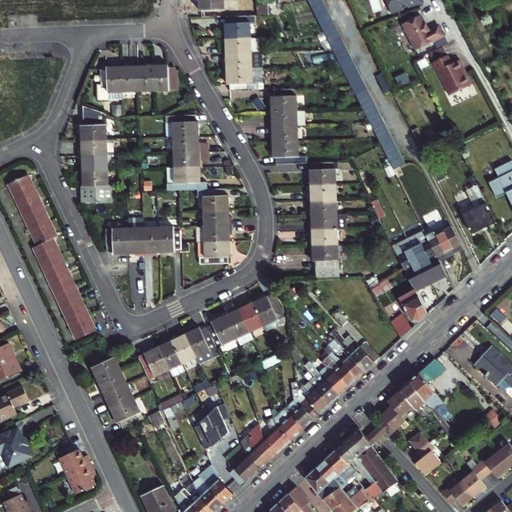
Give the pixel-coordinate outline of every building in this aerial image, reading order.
[(199,0),(200,17),(221,17),(221,9),(231,9),(230,0),(199,0)] [(363,80),(360,74),(357,68),(354,62),(351,56),(348,50),(345,44),(342,38),(339,32),(336,26),(333,20),(330,15),(327,9),(324,3),(322,0),(306,0),(308,3),(311,9),(314,15),(317,21),(320,27),(323,33),(326,39),(329,45),(332,50),(332,51),(335,57),(338,63),(340,65),(341,69),(345,75),(347,81),(351,87),(354,93),(357,99),(360,104),(362,109),(363,110),(366,116),(369,122),(370,124),(372,128),(375,134),(377,139),(378,140),(381,146),(384,152),(387,158),(390,164),(393,170),(400,166),(404,164),(406,164),(403,158),(400,152),(396,146),(393,140),(390,134),(387,128),(384,122),(381,116),(378,110),(375,104),(372,98),(369,92),(366,86),(363,80)] [(387,0),(392,13),(404,9),(403,8),(423,2),(422,0),(387,0)] [(268,15),(268,2),(257,4),(258,15),(268,15)] [(415,47),(416,49),(444,36),(439,25),(430,29),(427,23),(426,23),(422,14),(403,22),(412,40),(411,42),(413,46),(415,47)] [(226,22),(226,39),(252,38),(251,23),(256,23),(256,15),(253,15),(228,16),(228,22),(226,22)] [(223,45),(224,54),(252,53),(252,38),(226,39),(227,45),(223,45)] [(227,63),(227,69),(253,68),(252,53),(224,54),(224,63),(227,63)] [(448,54),(433,62),(449,95),(472,84),(466,72),(465,73),(463,69),(464,68),(460,59),(452,63),(448,54)] [(138,91),(137,63),(128,63),(128,66),(123,66),(123,92),(138,91)] [(146,63),(137,63),(138,91),(154,91),(153,65),(146,65),(146,63)] [(153,65),(154,91),(169,90),(169,86),(175,86),(175,67),(168,67),(168,65),(153,65)] [(107,67),(107,69),(100,69),(100,86),(97,86),(98,100),(124,99),(123,92),(123,66),(107,67)] [(253,68),(227,69),(228,83),(230,83),(230,91),(259,90),(259,83),(263,83),(262,68),(253,68)] [(391,90),(383,73),(376,77),(384,94),(391,90)] [(271,96),(272,112),(297,111),(297,95),(293,96),(292,91),(292,89),(274,90),(274,96),(271,96)] [(297,111),(272,112),(272,118),(270,118),(270,127),(298,126),(305,126),(305,111),(297,111)] [(165,137),(173,137),(199,136),(198,121),(196,121),(196,114),(165,115),(165,137)] [(81,125),(81,140),(107,139),(106,118),(96,118),(88,118),(83,118),(83,125),(81,125)] [(298,126),(270,127),(271,136),(273,136),(273,142),(298,141),(298,126)] [(418,127),(412,130),(419,145),(425,142),(418,127)] [(173,137),(174,152),(208,151),(207,143),(199,143),(199,136),(173,137)] [(79,146),(80,156),(108,155),(113,154),(113,139),(107,139),(81,140),(81,146),(79,146)] [(299,156),(298,141),(273,142),(274,157),(277,157),(277,165),(307,164),(307,156),(299,156)] [(150,145),(140,145),(141,153),(150,153),(150,145)] [(175,167),(200,166),(200,160),(203,160),(208,160),(208,151),(174,152),(175,167)] [(108,155),(80,156),(80,165),(82,165),(82,171),(108,170),(108,155)] [(511,161),(495,171),(499,179),(489,184),(498,199),(507,194),(511,202),(511,161)] [(310,169),(311,186),(336,184),(335,163),(312,163),(313,169),(310,169)] [(431,168),(437,182),(446,177),(439,164),(431,168)] [(168,190),(180,190),(198,189),(208,189),(207,181),(201,181),(200,166),(175,167),(175,183),(167,184),(168,190)] [(393,170),(397,179),(405,175),(400,166),(393,170)] [(113,202),(112,191),(112,185),(109,185),(108,170),(82,171),(83,185),(81,186),(81,203),(113,202)] [(8,184),(14,196),(34,187),(29,175),(8,184)] [(472,234),(495,222),(472,175),(468,177),(473,186),(466,190),(474,206),(461,213),(472,234)] [(308,192),(309,201),(336,199),(336,184),(311,186),(311,192),(308,192)] [(46,275),(47,278),(50,284),(59,304),(64,313),(74,335),(75,339),(96,330),(53,238),(57,236),(34,187),(14,196),(15,199),(21,211),(26,221),(36,243),(37,245),(33,247),(37,255),(46,275)] [(203,196),(204,211),(230,211),(229,195),(226,195),(226,188),(208,189),(198,189),(198,197),(203,196)] [(370,202),(375,200),(371,192),(366,194),(368,198),(370,202)] [(336,199),(309,201),(309,210),(312,210),(312,216),(337,214),(336,199)] [(375,213),(378,218),(383,215),(375,200),(370,202),(375,213)] [(204,211),(204,226),(232,225),(232,216),(230,216),(230,211),(204,211)] [(309,221),(310,231),(337,229),(347,229),(347,219),(346,214),(337,214),(312,216),(312,221),(309,221)] [(197,242),(200,241),(231,240),(230,234),(232,234),(232,225),(204,226),(196,227),(197,242)] [(173,226),(158,227),(159,253),(174,252),(174,249),(182,249),(182,242),(181,230),(173,230),(173,226)] [(444,226),(434,231),(436,234),(445,230),(444,226)] [(143,227),(128,228),(130,254),(135,254),(135,256),(144,256),(143,227)] [(158,227),(143,227),(144,256),(153,255),(153,253),(159,253),(158,227)] [(426,235),(428,239),(436,256),(451,249),(453,252),(461,248),(462,247),(451,227),(445,230),(436,234),(434,231),(426,235)] [(130,254),(128,228),(106,228),(106,251),(113,251),(113,254),(130,254)] [(337,229),(310,231),(310,239),(313,239),(313,246),(338,244),(337,229)] [(426,277),(428,280),(437,276),(440,280),(447,277),(423,230),(406,238),(426,277)] [(426,277),(406,238),(391,245),(416,291),(423,288),(420,281),(426,277)] [(231,240),(200,241),(200,265),(229,264),(229,256),(231,256),(231,240)] [(339,277),(338,244),(313,246),(314,261),(316,261),(317,278),(339,277)] [(303,278),(291,290),(294,293),(306,281),(303,278)] [(387,279),(371,289),(376,296),(392,287),(387,279)] [(296,295),(294,293),(291,290),(287,293),(292,298),(296,295)] [(398,298),(413,327),(427,314),(418,296),(415,298),(412,292),(411,291),(398,298)] [(267,295),(253,302),(264,325),(267,331),(285,322),(284,316),(274,295),(268,298),(267,295)] [(250,332),(264,325),(253,302),(248,304),(247,302),(238,306),(250,332)] [(225,315),(236,338),(240,345),(254,338),(250,332),(238,306),(230,310),(231,312),(225,315)] [(347,321),(338,311),(334,315),(343,325),(347,321)] [(401,338),(412,328),(402,314),(391,321),(401,338)] [(212,324),(207,327),(217,348),(236,338),(225,315),(211,322),(212,324)] [(217,348),(207,327),(201,329),(200,327),(186,334),(197,357),(203,354),(210,350),(212,354),(213,357),(219,354),(217,348)] [(335,338),(366,371),(380,358),(366,342),(361,347),(350,335),(345,339),(335,329),(331,333),(335,338)] [(179,334),(171,338),(183,363),(197,357),(186,334),(180,336),(179,334)] [(158,346),(169,370),(172,376),(186,369),(183,363),(171,338),(163,341),(164,344),(158,346)] [(327,345),(358,379),(366,371),(335,338),(327,345)] [(284,351),(291,348),(293,347),(291,342),(282,347),(284,351)] [(0,346),(0,380),(21,371),(9,343),(0,346)] [(348,387),(358,379),(327,345),(323,349),(325,351),(329,355),(324,360),(348,387)] [(140,361),(146,375),(149,380),(156,377),(158,382),(170,376),(168,371),(169,370),(158,346),(137,356),(140,361)] [(485,359),(478,366),(497,384),(504,376),(511,383),(511,365),(492,347),(483,357),(485,359)] [(109,352),(109,351),(91,359),(94,366),(91,367),(98,381),(121,370),(115,356),(112,357),(109,352)] [(329,355),(325,351),(320,356),(324,360),(329,355)] [(264,361),(262,361),(266,368),(280,361),(278,354),(264,361)] [(250,367),(258,364),(255,357),(247,361),(250,367)] [(485,359),(483,357),(476,364),(478,366),(485,359)] [(426,367),(435,379),(446,370),(435,359),(426,367)] [(311,371),(315,368),(308,360),(304,363),(311,371)] [(348,387),(324,360),(315,368),(319,372),(339,396),(348,387)] [(419,373),(426,382),(431,379),(433,381),(435,379),(426,367),(419,373)] [(99,388),(102,396),(128,384),(121,370),(98,381),(100,387),(99,388)] [(257,371),(250,374),(252,379),(260,376),(257,371)] [(214,376),(217,382),(224,379),(221,372),(214,376)] [(233,390),(246,384),(240,372),(230,377),(228,378),(233,390)] [(319,372),(309,381),(330,405),(339,396),(319,372)] [(419,373),(410,381),(426,403),(449,432),(452,430),(445,420),(435,407),(438,405),(443,404),(432,390),(433,388),(431,384),(428,385),(426,382),(419,373)] [(146,375),(141,378),(143,384),(149,381),(149,380),(146,375)] [(330,405),(309,381),(306,378),(303,380),(307,384),(301,389),(303,392),(298,397),(299,404),(314,419),(330,405)] [(197,393),(211,386),(208,381),(194,387),(197,393)] [(413,407),(417,412),(426,403),(410,381),(400,390),(413,407)] [(304,428),(314,419),(299,404),(298,397),(296,382),(291,383),(293,401),(287,406),(288,410),(304,428)] [(110,408),(134,397),(128,384),(102,396),(106,404),(108,403),(110,408)] [(8,394),(0,398),(0,421),(18,414),(15,407),(30,400),(23,386),(8,393),(8,394)] [(194,387),(180,394),(183,399),(197,393),(194,387)] [(413,407),(400,390),(388,402),(392,406),(402,416),(413,407)] [(170,405),(180,400),(183,399),(180,394),(160,403),(162,409),(170,405)] [(123,427),(137,421),(140,419),(138,414),(141,412),(134,397),(110,408),(117,423),(120,421),(123,427)] [(181,403),(172,407),(174,412),(183,408),(181,403)] [(230,416),(224,404),(218,406),(207,415),(212,427),(216,426),(222,437),(228,432),(223,419),(230,416)] [(444,406),(443,404),(438,405),(435,407),(445,420),(448,418),(441,409),(444,406)] [(277,427),(290,441),(304,428),(288,410),(287,406),(278,414),(273,408),(271,410),(273,417),(274,422),(278,427),(277,427)] [(402,416),(392,406),(381,416),(385,420),(395,431),(406,421),(402,416)] [(494,429),(504,421),(493,409),(483,417),(494,429)] [(161,410),(152,414),(158,426),(167,421),(161,410)] [(212,446),(220,438),(216,426),(212,427),(207,415),(200,422),(201,424),(194,427),(200,440),(207,438),(212,446)] [(174,416),(168,418),(174,429),(179,427),(174,416)] [(247,431),(249,434),(252,437),(250,439),(250,445),(267,463),(276,454),(264,441),(259,425),(257,427),(249,417),(245,420),(246,424),(244,425),(247,431)] [(276,454),(290,441),(277,427),(278,427),(274,422),(273,417),(266,421),(268,428),(272,432),(264,441),(276,454)] [(389,436),(395,431),(385,420),(380,425),(389,436)] [(336,450),(349,463),(358,457),(376,481),(367,488),(367,489),(374,497),(383,491),(384,492),(387,491),(391,497),(400,491),(396,484),(399,482),(372,445),(366,438),(359,428),(336,450)] [(5,436),(0,438),(0,452),(2,452),(9,466),(32,456),(27,446),(29,445),(25,438),(24,439),(19,429),(11,433),(10,431),(4,434),(5,436)] [(409,441),(423,457),(432,451),(434,449),(420,432),(409,441)] [(247,455),(260,470),(267,463),(250,445),(250,439),(252,437),(249,434),(241,442),(244,449),(247,455)] [(370,434),(366,438),(372,445),(376,441),(370,434)] [(498,452),(510,467),(511,465),(511,446),(509,443),(498,452)] [(82,457),(79,449),(59,458),(67,476),(92,464),(89,459),(84,461),(82,457)] [(336,450),(326,459),(340,474),(348,484),(356,477),(353,474),(356,472),(349,463),(336,450)] [(426,475),(441,462),(432,451),(423,457),(416,463),(426,475)] [(484,459),(478,464),(486,475),(492,471),(497,478),(510,467),(498,452),(486,461),(484,459)] [(247,455),(229,473),(242,488),(260,470),(247,455)] [(336,490),(341,487),(335,479),(340,474),(326,459),(316,469),(336,490)] [(92,464),(67,476),(76,494),(95,485),(91,476),(90,473),(95,471),(92,464)] [(197,464),(192,467),(197,475),(201,472),(197,464)] [(474,471),(462,480),(474,496),(486,487),(480,480),(486,475),(478,464),(472,469),(474,471)] [(306,478),(323,499),(336,490),(316,469),(306,478)] [(205,482),(204,483),(223,503),(233,494),(220,480),(214,474),(208,479),(202,473),(199,476),(201,477),(205,482)] [(223,503),(204,483),(205,482),(201,477),(198,479),(203,485),(197,489),(201,497),(215,511),(223,503)] [(336,490),(323,499),(332,510),(350,497),(346,492),(356,485),(360,491),(364,488),(356,477),(348,484),(343,489),(341,487),(336,490)] [(184,488),(179,479),(172,483),(176,492),(180,490),(184,488)] [(448,488),(442,492),(451,504),(457,499),(462,506),(474,496),(462,480),(450,490),(448,488)] [(175,511),(163,485),(142,495),(149,511),(175,511)] [(5,491),(9,499),(21,494),(17,486),(5,491)] [(297,487),(280,503),(287,511),(313,511),(307,505),(310,502),(297,487)] [(333,511),(353,511),(374,497),(367,489),(366,490),(364,488),(360,491),(351,498),(350,497),(332,510),(333,511)] [(198,511),(213,511),(215,511),(201,497),(197,489),(191,495),(186,490),(183,493),(188,498),(187,499),(198,511)] [(33,511),(31,506),(28,507),(26,502),(22,493),(21,494),(9,499),(4,502),(9,511),(33,511)] [(198,511),(187,499),(188,498),(183,493),(181,495),(186,500),(179,506),(180,510),(182,511),(198,511)] [(501,499),(489,509),(491,511),(511,511),(511,501),(506,506),(501,499)] [(287,511),(280,503),(270,511),(271,511),(287,511)]
